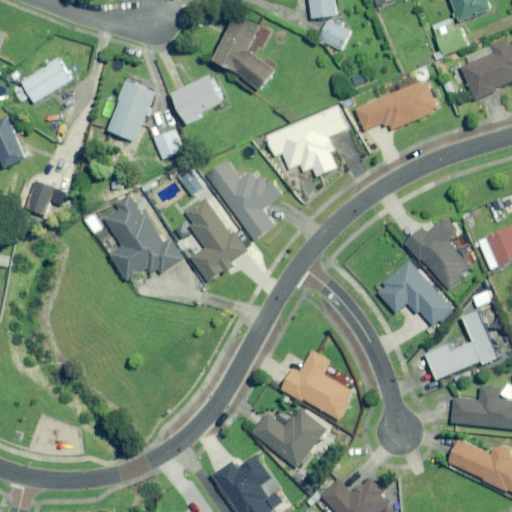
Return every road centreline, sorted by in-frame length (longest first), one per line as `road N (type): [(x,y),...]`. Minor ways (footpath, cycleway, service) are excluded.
road 1 (residential): [(25,476),(128,470),(169,449),(215,405),(298,262)]
road 2 (residential): [(298,262),(332,224),(393,181),(511,135)]
road 3 (residential): [(399,430),(384,371),(358,321),(298,262)]
